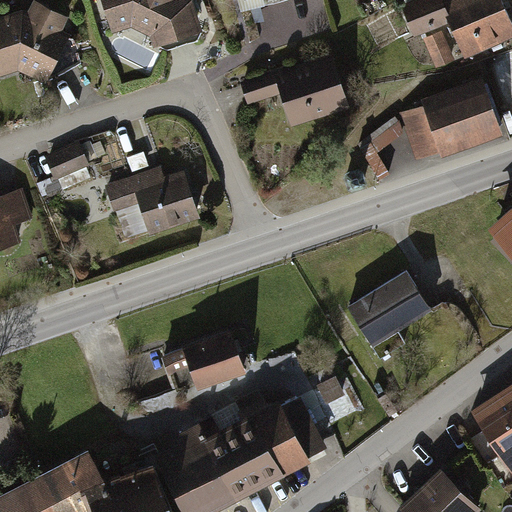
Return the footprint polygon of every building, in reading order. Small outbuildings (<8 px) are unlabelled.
[(24,0),(18,9),(0,15),(0,73),(17,69),(46,84),(71,28),(30,0),(24,0)] [(97,0),(108,30),(130,25),(147,35),(150,43),(199,30),(188,0),(97,0)] [(405,0),(403,1),(395,4),(408,38),(450,22),(462,56),(511,37),(511,32),(499,0),(405,0)] [(441,33),(422,41),(432,66),(451,59),(441,33)] [(239,85),(246,107),(278,98),(287,129),(350,109),(334,56),(239,85)] [(502,137),(483,75),(415,96),(417,104),(394,111),(411,165),(439,156),(502,137)] [(76,142),(37,160),(58,196),(94,177),(76,142)] [(162,166),(101,185),(110,214),(135,206),(144,235),(196,219),(181,172),(165,177),(162,166)] [(28,217),(19,190),(0,195),(0,249),(17,243),(11,225),(28,217)] [(511,204),(483,233),(511,263),(511,204)] [(407,269),(347,304),(372,347),(432,312),(407,269)] [(229,332),(178,349),(192,392),(244,374),(229,332)] [(334,377),(317,388),(326,403),(343,392),(334,377)] [(511,384),(470,414),(511,473),(511,384)] [(151,449),(185,511),(213,511),(309,460),(307,456),(324,447),(297,398),(282,406),(279,401),(269,407),(264,396),(239,410),(236,403),(210,417),(217,430),(197,441),(190,428),(151,449)] [(131,511),(116,476),(104,482),(85,447),(34,474),(53,509),(55,511),(131,511)] [(116,476),(131,511),(170,511),(149,462),(116,476)] [(438,467),(397,509),(400,511),(472,511),(479,506),(438,467)] [(47,511),(53,509),(34,474),(0,492),(0,511),(47,511)]
